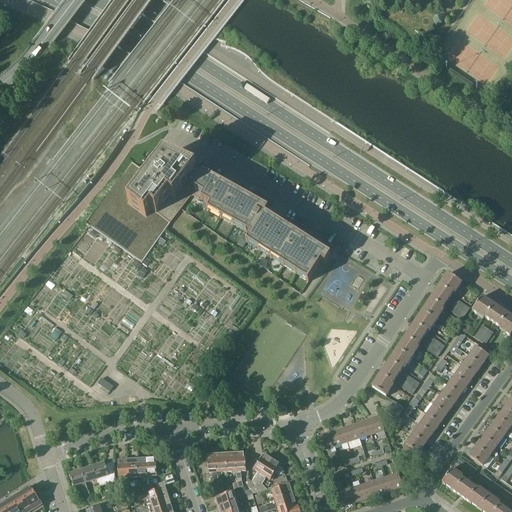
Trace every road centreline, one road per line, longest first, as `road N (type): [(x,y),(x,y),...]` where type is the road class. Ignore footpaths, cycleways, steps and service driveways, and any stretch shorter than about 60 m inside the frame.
road 1 (primary): [(53,0),(186,73),(511,283)]
road 2 (primary): [(511,261),(98,0)]
road 3 (residential): [(422,285),(173,131)]
road 4 (residential): [(300,425),(354,385),(422,285)]
road 5 (residential): [(420,499),(511,366)]
road 6 (residential): [(45,453),(101,436),(172,431)]
road 7 (residential): [(172,431),(300,425)]
road 8 (residential): [(422,285),(440,256),(511,304)]
